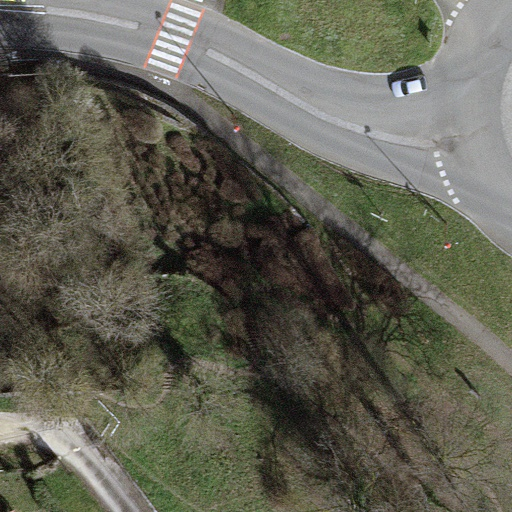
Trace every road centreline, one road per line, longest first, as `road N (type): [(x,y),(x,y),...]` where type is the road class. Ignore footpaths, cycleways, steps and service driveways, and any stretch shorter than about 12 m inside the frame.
road 1 (secondary): [(469,128),(365,120),(276,85),(194,33),(128,12),(0,2)]
road 2 (unclassified): [(0,426),(38,421),(103,473),(129,511)]
road 3 (secondary): [(511,9),(479,53),(469,128)]
